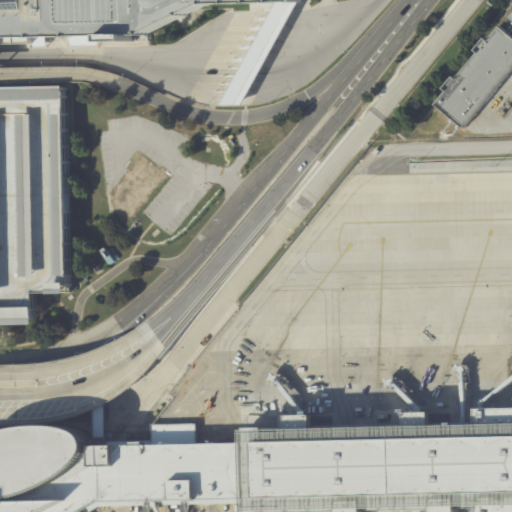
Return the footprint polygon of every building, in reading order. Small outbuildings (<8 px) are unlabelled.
[(0,0),(0,44),(5,44),(58,43),(129,42),(203,0),(0,0)] [(278,1),(301,0),(272,52),(244,104),(222,105),(250,53),(278,1)] [(506,31),(511,35),(511,70),(464,129),(436,104),(447,91),(444,89),(454,77),(457,79),(479,52),(475,50),(486,38),(489,40),(500,26),(506,31)] [(0,86),(0,100),(66,99),(66,86),(0,86)] [(0,93),(68,93),(72,291),(35,292),(35,314),(0,314),(0,93)] [(106,195),(134,218),(170,174),(141,151),(106,195)] [(108,250),(116,261),(111,264),(101,251),(105,247),(108,250)] [(415,413),(416,425),(433,425),(433,412),(415,413)] [(0,511),(77,511),(105,499),(152,499),(235,499),(234,508),(242,507),(242,511),(390,511),(426,511),(449,511),(449,510),(471,510),(471,511),(511,511),(511,414),(479,415),(468,415),(469,433),(421,433),(422,419),(397,420),(397,434),(305,436),(305,422),(280,422),(281,437),(233,438),(233,443),(222,443),(130,445),(93,445),(94,452),(89,452),(90,449),(90,446),(90,443),(89,441),(88,438),(87,436),(84,433),(81,431),(77,430),(73,428),(70,427),(65,426),(60,425),(56,425),(52,425),(43,425),(34,426),(31,426),(26,426),(21,427),(12,429),(7,431),(3,432),(0,433),(0,511)] [(315,415),(291,415),(291,428),(315,428),(315,415)]
